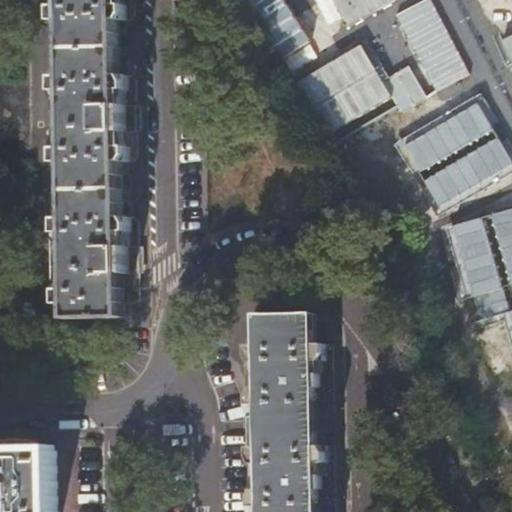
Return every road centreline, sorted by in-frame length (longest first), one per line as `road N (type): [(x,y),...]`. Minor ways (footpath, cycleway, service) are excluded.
road 1 (residential): [(165,377),(189,293),(225,268),(273,259),(314,277),(356,317)]
road 2 (residential): [(356,317),(466,511)]
road 3 (residential): [(357,511),(356,317)]
road 4 (residential): [(205,511),(204,413),(165,377)]
